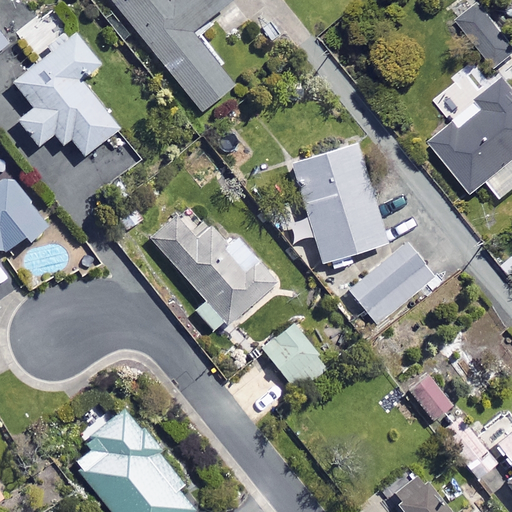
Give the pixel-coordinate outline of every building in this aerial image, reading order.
[(110,0),(197,108),(230,82),(186,27),(220,0),(110,0)] [(93,59),(71,31),(65,36),(46,11),(12,37),(31,62),(10,79),(30,105),(14,117),(35,143),(51,130),(59,141),(67,135),(80,151),(114,125),(74,74),(93,59)] [(511,84),(506,77),(428,138),(469,190),(485,178),(500,196),(511,186),(511,84)] [(382,239),(351,138),(288,157),(319,258),(382,239)] [(209,156),(196,155),(190,160),(187,168),(188,175),(193,182),(200,185),(208,184),(214,179),(218,169),(215,161),(209,156)] [(0,248),(20,233),(28,243),(50,226),(7,171),(0,177),(0,248)] [(222,241),(189,203),(149,238),(202,300),(193,308),(212,330),(271,279),(231,233),(222,241)] [(430,271),(405,239),(343,288),(368,319),(430,271)] [(322,364),(289,322),(259,345),(293,388),(322,364)] [(448,401),(422,368),(403,384),(429,417),(448,401)] [(511,415),(500,400),(471,423),(511,474),(503,481),(511,491),(511,415)] [(182,511),(194,503),(122,406),(82,435),(90,447),(72,460),(110,511),(182,511)] [(493,460),(474,438),(454,455),(472,477),(493,460)] [(447,511),(415,472),(387,494),(401,511),(447,511)]
